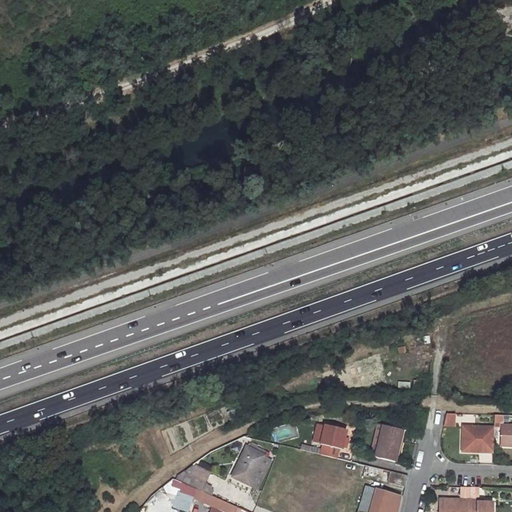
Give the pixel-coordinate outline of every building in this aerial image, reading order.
[(445,427),(457,427),(457,414),(445,413),(445,427)] [(511,425),(503,425),(502,445),(511,445),(511,425)] [(384,427),(379,426),(373,455),(377,456),(384,427)] [(275,428),(276,439),(295,437),(294,427),(275,428)] [(321,447),(326,429),(318,427),(314,445),(321,447)] [(377,456),(377,460),(397,465),(400,450),(404,432),(384,427),(377,456)] [(496,428),(465,427),(464,452),(477,453),(481,450),(487,450),(487,453),(495,453),(496,428)] [(323,452),(322,458),(337,461),(339,451),(342,452),(347,432),(326,428),(326,429),(321,447),(324,448),(323,452)] [(323,452),(302,448),(301,453),(322,458),(323,452)] [(247,449),(231,477),(248,486),(264,458),(247,449)] [(359,466),(356,477),(388,484),(390,473),(359,466)] [(390,473),(388,484),(406,488),(409,477),(390,473)] [(372,489),(369,502),(393,509),(396,496),(372,489)] [(236,511),(237,510),(196,491),(193,499),(212,508),(210,511),(236,511)] [(396,511),(397,511),(393,509),(369,502),(366,511),(396,511)]
